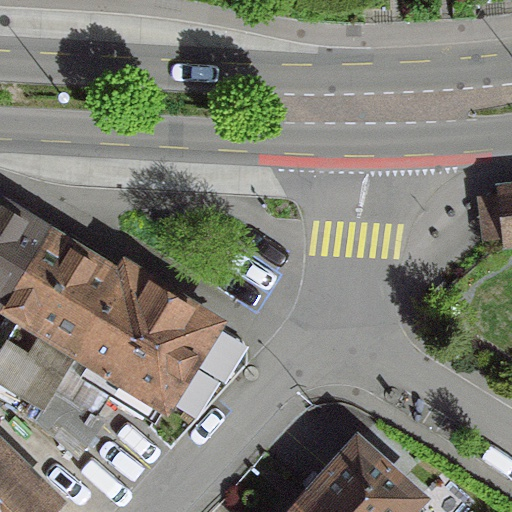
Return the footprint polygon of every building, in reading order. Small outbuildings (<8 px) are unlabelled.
[(0,299),(41,234),(0,208),(0,299)] [(511,210),(500,211),(506,266),(511,265),(511,210)] [(104,272),(41,234),(0,299),(0,308),(17,319),(0,346),(0,387),(36,410),(48,391),(71,354),(117,281),(104,272)] [(123,271),(117,281),(71,354),(87,363),(77,378),(149,423),(210,325),(123,271)] [(86,414),(48,391),(36,410),(27,425),(65,448),(86,414)] [(401,511),(414,498),(353,444),(306,495),(325,511),(401,511)] [(0,511),(53,511),(55,511),(47,503),(49,502),(0,453),(0,511)] [(325,511),(306,495),(290,511),(325,511)]
